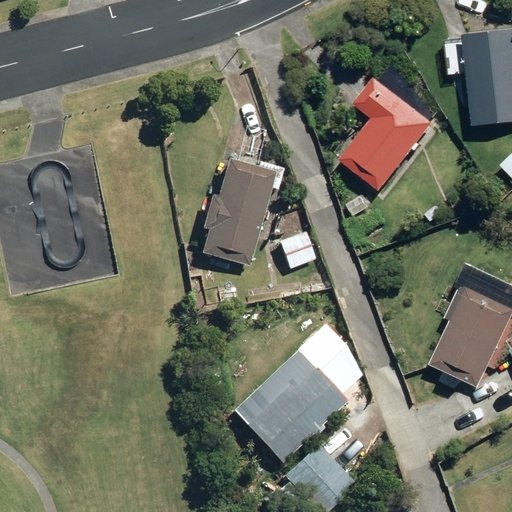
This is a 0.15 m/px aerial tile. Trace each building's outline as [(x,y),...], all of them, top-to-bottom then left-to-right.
[(511,31),(462,37),(471,127),(511,123),(511,31)] [(338,160),(377,192),(431,123),(373,77),(351,104),(370,119),(338,160)] [(511,153),(500,166),(511,178),(511,153)] [(196,253),(245,266),(265,188),(272,189),(278,168),(256,162),(254,168),(220,159),(211,196),(205,194),(196,229),(202,230),(196,253)] [(424,215),(430,221),(440,213),(434,207),(424,215)] [(280,212),(282,220),(292,218),(290,210),(280,212)] [(276,241),(286,270),(312,260),(301,232),(276,241)] [(428,366),(477,388),(511,313),(511,309),(459,285),(443,320),(448,322),(428,366)] [(240,425),(275,464),(307,434),(310,437),(321,427),(318,425),(342,401),(314,371),(320,366),(303,347),(265,382),(275,392),(240,425)] [(314,444),(282,475),(317,511),(323,511),(352,484),(314,444)]
